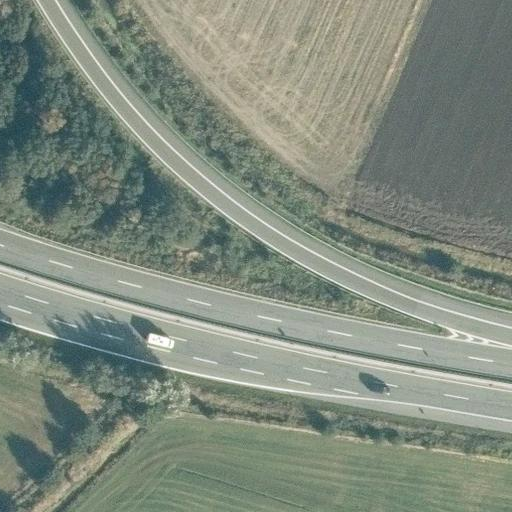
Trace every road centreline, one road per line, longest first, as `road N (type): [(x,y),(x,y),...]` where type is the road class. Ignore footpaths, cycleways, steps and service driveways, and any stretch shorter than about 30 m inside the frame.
road 1 (motorway): [(511,335),(316,258),(195,179),(95,70),(50,0)]
road 2 (motorway): [(511,365),(194,302),(0,246)]
